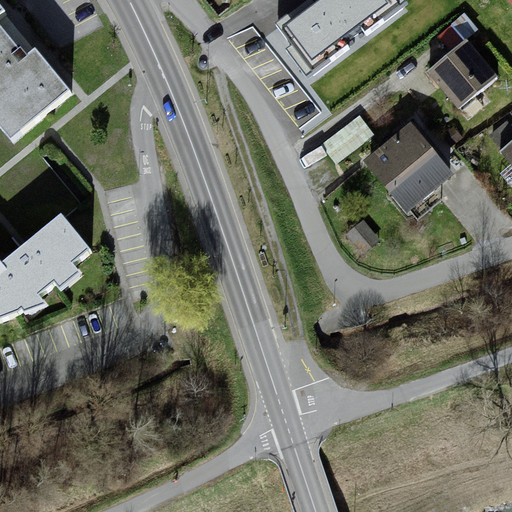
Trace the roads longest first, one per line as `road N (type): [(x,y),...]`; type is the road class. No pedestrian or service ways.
road 1 (residential): [(180,0),(253,95),(319,242),(353,285),(396,290),(511,247)]
road 2 (tertiary): [(317,511),(168,85)]
road 3 (residential): [(0,402),(136,349),(158,321),(169,282),(142,108),(168,85)]
road 4 (track): [(286,421),(511,354)]
road 5 (unknown): [(426,66),(356,109),(291,172)]
